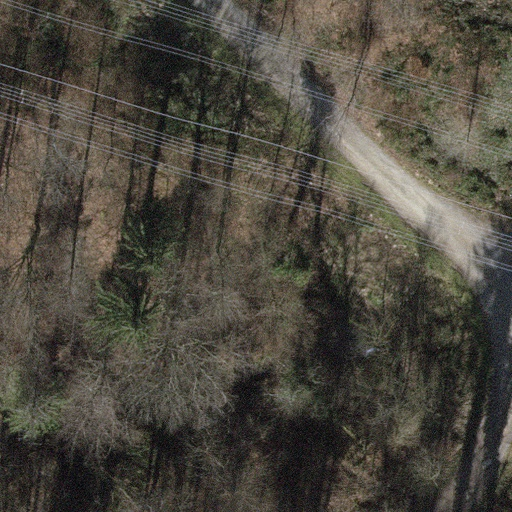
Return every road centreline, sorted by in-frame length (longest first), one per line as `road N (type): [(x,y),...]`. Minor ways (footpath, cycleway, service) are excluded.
road 1 (track): [(511,342),(473,250),(214,0)]
road 2 (track): [(460,511),(481,491),(505,435),(511,356)]
